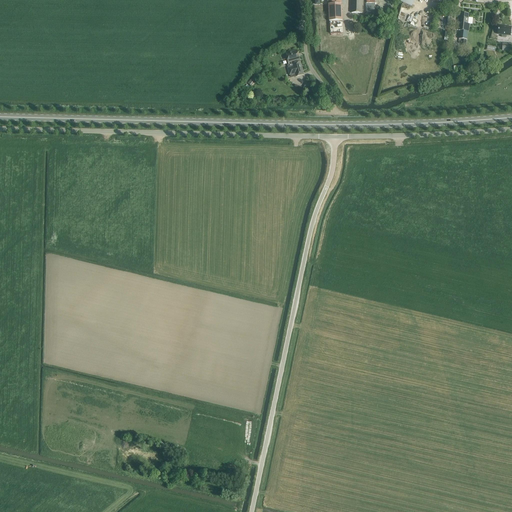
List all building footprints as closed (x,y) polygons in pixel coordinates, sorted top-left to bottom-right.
[(351,0),(351,13),(362,13),(362,0),(351,0)] [(342,4),(329,4),(330,21),(343,21),(342,4)] [(461,13),(460,18),(459,30),(460,30),(460,39),(464,39),(463,45),(466,46),(468,31),(469,31),(470,24),(472,24),(473,18),(469,18),(469,14),(461,13)] [(500,26),(499,34),(502,35),(502,37),(506,38),(507,35),(511,36),(511,27),(500,26)] [(291,77),(298,75),(303,74),(300,61),(295,62),(295,61),(300,60),(297,51),(286,54),(288,59),(289,63),(290,62),(290,63),(289,64),(289,65),(288,65),(289,68),(288,68),(289,75),(290,75),(291,77)] [(471,66),(467,69),(473,77),(477,74),(471,66)] [(252,86),(257,79),(253,76),(248,83),(252,86)] [(307,81),(303,89),(308,92),(312,83),(307,81)]
